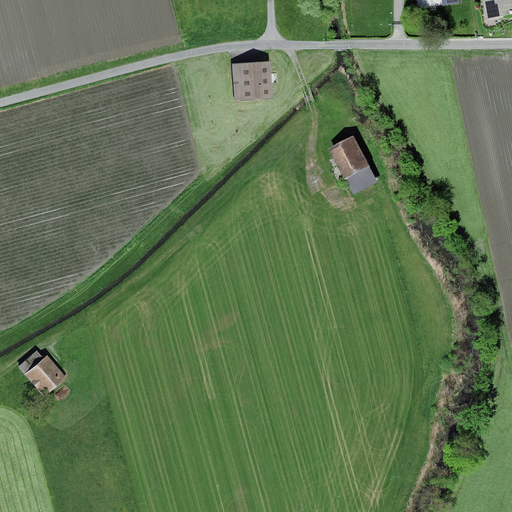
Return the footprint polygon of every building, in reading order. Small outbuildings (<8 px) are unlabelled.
[(356,0),(360,25),(393,22),(391,0),(356,0)] [(461,0),(436,0),(437,12),(462,10),(461,0)] [(511,0),(478,0),(482,20),(511,15),(511,0)] [(234,102),(271,99),(268,61),(231,64),(234,102)] [(354,132),(329,151),(347,179),(375,167),(354,132)] [(39,357),(18,374),(36,397),(58,380),(39,357)]
